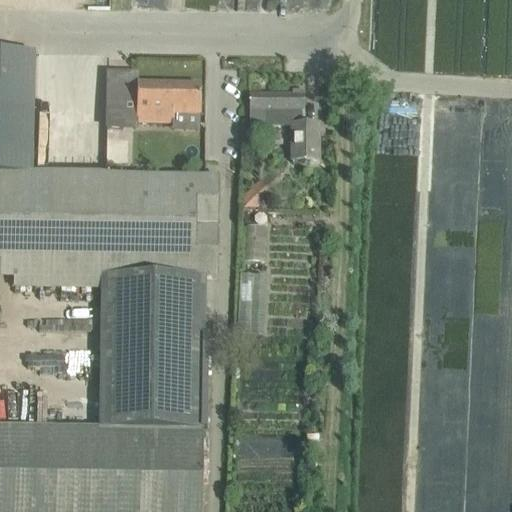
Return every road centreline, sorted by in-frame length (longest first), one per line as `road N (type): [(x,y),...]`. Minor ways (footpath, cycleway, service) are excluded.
road 1 (track): [(328,511),(347,93)]
road 2 (unknown): [(351,29),(25,37),(0,51)]
road 3 (unknown): [(347,93),(511,93)]
